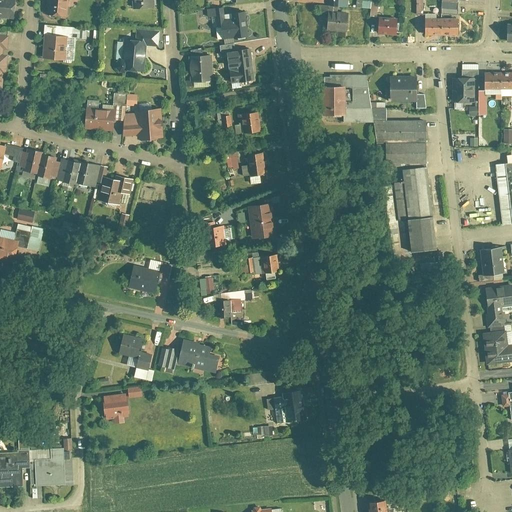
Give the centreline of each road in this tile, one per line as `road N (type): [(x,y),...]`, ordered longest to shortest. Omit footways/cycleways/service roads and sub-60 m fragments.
road 1 (residential): [(31,0),(21,129),(181,157),(168,0)]
road 2 (residential): [(431,47),(467,391)]
road 3 (tertiary): [(320,354),(286,47)]
road 4 (residential): [(120,308),(82,397),(74,496),(0,506)]
road 5 (residential): [(320,354),(120,308)]
road 6 (residential): [(286,47),(431,47)]
road 7 (residential): [(467,391),(328,401)]
road 8 (residential): [(120,308),(0,282)]
